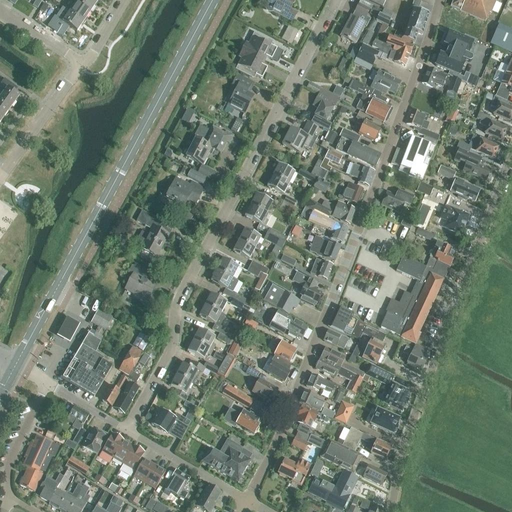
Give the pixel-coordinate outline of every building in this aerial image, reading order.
[(37,9),(41,2),(37,0),(36,0),(33,6),(37,9)] [(97,2),(94,0),(77,0),(76,2),(90,12),(97,2)] [(266,2),(265,5),(264,7),(266,10),(268,11),(271,11),(272,11),(292,21),(297,13),(290,9),(295,0),(269,0),(268,1),(266,2)] [(429,15),(418,11),(421,1),(416,0),(413,0),(401,40),(414,44),(417,34),(422,36),(429,15)] [(496,0),(453,0),(450,8),(485,22),(489,14),(490,15),(492,10),(496,12),(499,6),(494,4),(496,0)] [(90,12),(76,2),(69,12),(83,22),(90,12)] [(44,14),(48,7),(43,4),(40,11),(44,14)] [(370,19),(366,17),(369,10),(359,4),(355,11),(353,10),(353,11),(356,12),(352,18),(351,17),(340,37),(354,45),(364,26),(366,27),(370,19)] [(372,6),(370,11),(378,15),(379,13),(381,14),(382,11),(372,6)] [(382,11),(381,14),(391,19),(393,14),(383,9),(382,11)] [(69,12),(62,22),(64,23),(69,27),(76,32),(83,22),(69,12)] [(391,19),(381,14),(379,13),(378,15),(376,20),(388,26),(391,19)] [(62,22),(59,20),(52,30),(57,34),(64,24),(64,23),(62,22)] [(64,23),(64,24),(57,34),(62,37),(69,27),(64,23)] [(491,44),(511,53),(511,32),(499,26),(491,44)] [(278,62),(283,52),(270,45),(272,42),(254,33),(249,44),(246,42),(242,50),(263,60),(265,56),(278,62)] [(446,45),(445,47),(441,55),(440,55),(435,66),(451,73),(450,76),(466,83),(470,75),(465,73),(463,78),(459,76),(473,44),(475,44),(476,41),(467,37),(465,40),(449,33),(444,45),(446,45)] [(400,53),(409,56),(412,47),(389,38),(387,46),(400,51),(400,53)] [(375,40),(372,48),(379,50),(382,43),(375,40)] [(389,50),(391,51),(388,59),(394,62),(405,66),(409,56),(400,53),(400,51),(387,46),(382,43),(379,50),(378,53),(382,54),(380,59),(385,61),(389,50)] [(372,68),(378,54),(363,47),(357,60),(372,68)] [(261,65),(263,60),(242,50),(238,57),(242,58),(236,69),(254,78),(255,75),(262,79),(263,77),(267,68),(261,65)] [(428,69),(422,84),(432,89),(434,84),(442,87),(446,77),(428,69)] [(372,71),(368,80),(374,83),(373,85),(371,89),(380,93),(382,89),(387,91),(394,95),(400,83),(379,73),(378,74),(372,71)] [(480,79),(470,75),(466,83),(477,88),(480,79)] [(228,105),(244,113),(253,97),(246,94),(252,83),(238,76),(232,86),(237,89),(228,105)] [(511,78),(505,76),(495,97),(507,102),(510,95),(511,95),(511,78)] [(7,88),(0,97),(0,98),(11,107),(18,96),(14,93),(17,89),(4,79),(0,83),(7,88)] [(459,88),(461,82),(452,79),(447,92),(456,95),(459,88)] [(373,119),(382,124),(391,106),(383,103),(385,100),(380,98),(382,95),(352,80),(348,88),(362,96),(356,109),(373,118),(373,119)] [(337,87),(333,94),(339,97),(343,90),(337,87)] [(322,89),(319,95),(335,104),(339,98),(322,89)] [(328,131),(331,125),(326,122),(335,104),(319,95),(313,106),(318,109),(314,116),(317,117),(313,123),(328,131)] [(495,97),(491,107),(497,110),(494,116),(511,123),(511,120),(511,110),(504,107),(507,102),(495,97)] [(0,113),(4,116),(11,107),(0,98),(0,113)] [(450,122),(451,120),(455,122),(459,112),(450,108),(445,120),(450,122)] [(412,110),(406,124),(414,128),(414,130),(418,132),(417,134),(424,137),(437,142),(439,136),(420,128),(423,121),(426,122),(428,116),(420,114),(412,110)] [(480,114),(477,120),(481,121),(480,125),(488,129),(485,135),(502,142),(504,138),(506,138),(508,134),(507,132),(507,131),(491,124),(493,119),(480,114)] [(357,117),(356,119),(357,120),(356,124),(362,127),(358,135),(374,142),(374,141),(377,140),(378,138),(377,136),(380,130),(371,126),(372,124),(357,117)] [(318,128),(307,122),(301,135),(290,129),(282,145),(299,155),(304,146),(311,150),(318,137),(314,135),(318,128)] [(211,127),(209,131),(199,126),(192,139),(195,140),(186,157),(202,166),(208,154),(211,156),(214,151),(221,154),(226,143),(229,145),(232,138),(211,127)] [(343,130),(340,137),(357,145),(360,138),(343,130)] [(336,135),(329,132),(325,142),(332,145),(336,135)] [(460,142),(456,149),(457,149),(459,150),(468,154),(470,150),(493,160),(494,159),(496,158),(497,154),(497,153),(498,149),(482,142),(483,140),(474,136),(469,146),(460,142)] [(429,162),(437,142),(424,137),(422,143),(411,138),(405,153),(396,149),(391,164),(400,168),(410,172),(408,177),(421,182),(429,162)] [(335,150),(375,169),(377,164),(379,159),(364,153),(366,150),(341,139),(335,150)] [(169,159),(171,155),(170,152),(166,150),(163,156),(169,159)] [(459,150),(454,161),(466,166),(463,172),(486,181),(490,171),(478,165),(481,160),(468,154),(459,150)] [(325,159),(338,165),(342,157),(328,151),(325,159)] [(289,185),(295,174),(278,165),(272,176),(289,185)] [(359,180),(358,183),(368,187),(369,186),(374,173),(353,165),(349,176),(359,180)] [(437,174),(452,181),(456,173),(441,166),(437,174)] [(201,168),(198,174),(205,178),(211,181),(214,175),(201,168)] [(312,183),(314,178),(301,170),(298,176),(312,183)] [(198,174),(194,181),(201,185),(205,178),(198,174)] [(283,196),(289,185),(272,176),(266,187),(283,196)] [(166,197),(184,206),(188,200),(195,204),(204,188),(192,181),(189,186),(176,179),(166,197)] [(319,189),(325,193),(329,185),(317,179),(313,186),(314,186),(319,189)] [(453,194),(458,196),(457,198),(466,202),(467,199),(474,203),(479,191),(463,184),(455,180),(450,193),(453,194)] [(429,197),(433,189),(420,183),(416,192),(429,197)] [(341,191),(338,198),(357,205),(363,191),(348,185),(345,193),(341,191)] [(386,193),(381,206),(399,214),(405,201),(410,204),(413,197),(402,192),(399,198),(386,193)] [(250,205),(267,214),(273,203),(256,194),(250,205)] [(286,197),(284,202),(294,208),(297,203),(286,197)] [(306,208),(318,215),(328,219),(331,212),(310,201),(306,208)] [(294,208),(284,202),(281,207),(295,215),(298,210),(294,208)] [(332,216),(332,217),(336,218),(341,220),(340,222),(349,225),(355,211),(346,207),(347,207),(341,204),(338,203),(336,207),(332,216)] [(267,214),(250,205),(244,216),(261,225),(265,228),(271,217),(267,214)] [(430,209),(422,205),(414,224),(422,228),(430,209)] [(442,233),(447,235),(449,231),(460,235),(469,217),(452,209),(452,210),(444,207),(439,219),(447,221),(442,233)] [(143,247),(142,247),(157,255),(166,237),(168,238),(172,232),(166,229),(168,225),(142,211),(137,221),(145,226),(152,230),(148,236),(141,232),(136,244),(143,247)] [(187,214),(182,222),(188,225),(193,217),(187,214)] [(315,222),(329,229),(332,221),(328,219),(318,215),(315,222)] [(337,223),(332,221),(329,229),(328,231),(333,233),(333,234),(331,239),(341,244),(347,229),(336,225),(337,223)] [(239,240),(238,241),(255,250),(255,249),(259,251),(262,246),(258,244),(261,238),(245,229),(243,233),(240,232),(236,239),(239,240)] [(431,242),(434,236),(418,229),(415,234),(431,242)] [(266,235),(284,245),(287,239),(283,237),(269,230),(266,235)] [(274,245),(281,249),(282,249),(284,245),(266,235),(264,240),(274,246),(274,245)] [(312,246),(310,246),(309,248),(311,249),(310,252),(317,255),(317,256),(334,263),(340,248),(329,243),(322,240),(316,237),(312,246)] [(238,241),(233,252),(249,261),(255,250),(238,241)] [(436,244),(432,250),(429,258),(425,268),(432,271),(437,262),(449,267),(450,266),(452,267),(455,261),(453,260),(453,259),(450,257),(452,253),(450,252),(451,251),(436,244)] [(293,267),(296,262),(283,256),(281,261),(293,267)] [(437,262),(432,271),(425,268),(402,257),(399,265),(395,272),(416,282),(413,289),(411,292),(411,294),(410,295),(404,292),(398,304),(390,300),(386,308),(384,312),(385,312),(386,313),(379,328),(415,345),(419,335),(418,334),(439,289),(442,282),(449,267),(437,262)] [(216,270),(232,279),(238,268),(222,259),(216,270)] [(332,266),(316,260),(310,275),(326,281),(332,266)] [(252,262),(249,267),(260,273),(266,276),(268,270),(263,268),(252,262)] [(132,265),(124,280),(130,283),(127,289),(146,299),(153,285),(146,281),(149,275),(140,270),(133,266),(132,265)] [(266,276),(260,273),(249,267),(246,272),(260,280),(255,290),(259,292),(267,277),(266,276)] [(237,282),(232,279),(216,270),(210,281),(224,289),(231,292),(237,282)] [(302,297),(300,301),(313,308),(315,303),(317,304),(321,294),(316,292),(317,289),(315,288),(317,284),(296,274),(293,282),(304,287),(300,296),(302,297)] [(268,283),(258,299),(288,316),(292,308),(295,310),(300,301),(268,283)] [(232,300),(243,305),(250,308),(252,304),(245,301),(246,300),(235,294),(231,292),(224,289),(222,294),(232,300)] [(204,305),(221,314),(227,303),(210,294),(204,305)] [(243,305),(232,300),(230,304),(240,310),(243,305)] [(225,317),(221,314),(204,305),(198,316),(215,325),(212,330),(219,334),(224,337),(227,331),(220,327),(225,317)] [(350,337),(357,322),(350,319),(352,315),(338,308),(337,312),(329,328),(350,337)] [(106,331),(107,330),(109,331),(115,321),(113,320),(114,318),(100,311),(93,324),(100,328),(106,331)] [(307,328),(291,320),(278,312),(269,328),(278,332),(280,328),(289,332),(288,334),(295,338),(297,336),(301,339),(307,328)] [(254,330),(258,325),(247,319),(244,325),(254,330)] [(79,326),(66,320),(56,338),(69,345),(79,326)] [(386,336),(365,326),(364,327),(358,324),(358,322),(357,322),(350,337),(359,341),(362,335),(371,339),(362,358),(376,365),(385,345),(382,344),(386,336)] [(96,335),(102,338),(106,331),(100,328),(96,335)] [(198,329),(192,341),(209,350),(212,351),(215,346),(212,344),(215,338),(198,329)] [(328,331),(323,341),(335,347),(343,350),(348,340),(339,337),(328,331)] [(133,346),(143,352),(149,340),(139,334),(133,346)] [(224,337),(219,334),(217,339),(228,346),(231,341),(224,337)] [(94,397),(112,367),(98,359),(100,356),(95,353),(102,338),(96,335),(94,337),(88,335),(82,346),(62,378),(94,397)] [(277,350),(274,355),(289,363),(290,361),(292,361),(294,358),(293,357),(296,351),(289,348),(289,346),(281,342),(276,339),(271,337),(269,341),(273,344),(273,345),(274,346),(273,348),(277,350)] [(212,351),(209,350),(192,341),(186,351),(203,360),(206,354),(210,356),(212,351)] [(421,371),(427,358),(423,356),(426,350),(415,345),(412,351),(405,348),(402,354),(408,356),(404,363),(421,371)] [(356,347),(351,355),(356,358),(358,353),(360,349),(356,347)] [(132,348),(119,371),(124,374),(129,377),(131,373),(143,353),(132,348)] [(351,374),(361,380),(364,374),(342,363),(344,358),(325,349),(320,359),(351,374)] [(144,367),(149,357),(144,354),(138,364),(144,367)] [(270,366),(266,373),(284,383),(290,374),(289,374),(286,372),(290,365),(288,364),(289,363),(274,355),(275,355),(269,366),(270,366)] [(320,359),(315,370),(334,379),(336,375),(345,380),(349,382),(345,390),(354,395),(360,384),(362,380),(361,380),(351,374),(320,359)] [(181,363),(177,372),(178,373),(177,376),(191,384),(197,387),(199,383),(197,382),(193,380),(197,372),(201,374),(204,369),(203,369),(191,362),(188,367),(183,364),(181,363)] [(204,369),(215,375),(215,374),(213,373),(216,368),(206,363),(203,369),(204,369)] [(389,388),(394,377),(369,365),(364,376),(389,388)] [(220,368),(216,375),(223,379),(227,372),(220,368)] [(248,368),(245,373),(256,379),(259,374),(248,368)] [(311,375),(306,387),(317,393),(319,388),(331,394),(335,386),(311,375)] [(188,389),(191,384),(177,376),(175,379),(173,378),(169,386),(176,390),(173,395),(185,402),(189,396),(191,391),(188,389)] [(110,387),(101,401),(111,407),(124,385),(127,380),(122,377),(114,390),(110,387)] [(260,379),(252,392),(270,403),(278,389),(260,379)] [(122,396),(114,409),(124,414),(131,402),(132,402),(139,390),(128,384),(121,396),(122,396)] [(401,415),(411,394),(393,385),(383,406),(401,415)] [(314,399),(315,397),(304,392),(299,403),(317,411),(320,412),(324,404),(314,399)] [(249,410),(254,401),(241,394),(236,403),(249,410)] [(167,434),(181,442),(189,424),(197,408),(186,402),(183,407),(189,411),(185,420),(176,414),(174,419),(160,411),(156,417),(152,423),(151,425),(167,435),(167,434)] [(342,403),(334,419),(346,424),(351,412),(353,408),(349,406),(342,403)] [(80,428),(72,441),(77,444),(85,430),(81,428),(89,415),(73,406),(66,420),(80,428)] [(313,423),(316,416),(320,418),(319,420),(326,424),(328,419),(302,407),(298,417),(299,417),(296,423),(300,424),(297,432),(298,432),(307,437),(311,429),(310,429),(312,423),(313,423)] [(232,412),(225,423),(234,428),(236,425),(253,435),(254,433),(256,433),(258,430),(257,428),(258,427),(257,426),(260,420),(255,418),(257,415),(250,411),(249,414),(238,408),(235,413),(232,412)] [(324,409),(322,414),(333,419),(335,414),(324,409)] [(399,420),(377,410),(370,424),(392,435),(393,433),(394,434),(398,427),(396,426),(399,420)] [(148,413),(145,419),(152,423),(156,417),(148,413)] [(96,456),(108,435),(101,431),(99,434),(91,429),(81,447),(96,456)] [(385,460),(391,447),(362,435),(350,429),(341,447),(353,452),(359,440),(363,440),(369,443),(366,450),(372,452),(371,454),(385,460)] [(63,445),(66,440),(48,431),(45,437),(63,445)] [(112,434),(102,452),(112,458),(123,441),(119,439),(120,439),(112,434)] [(26,458),(22,466),(27,468),(28,468),(39,473),(40,470),(44,472),(52,457),(54,458),(59,447),(52,444),(36,436),(32,445),(30,444),(24,457),(26,458)] [(322,446),(323,447),(325,443),(311,436),(310,438),(307,444),(308,445),(309,444),(320,450),(322,446)] [(304,452),(308,445),(307,444),(295,438),(292,445),(304,452)] [(327,439),(325,443),(323,447),(324,447),(320,458),(353,475),(362,457),(353,452),(341,447),(327,439)] [(123,441),(112,458),(122,464),(133,447),(123,441)] [(202,462),(238,483),(250,461),(249,460),(252,455),(242,449),(227,441),(224,446),(219,455),(209,450),(202,462)] [(136,449),(133,447),(122,464),(133,471),(142,456),(144,453),(136,448),(136,449)] [(133,476),(144,483),(154,465),(144,459),(133,476)] [(69,460),(66,465),(85,477),(88,472),(69,460)] [(291,480),(291,482),(300,486),(308,469),(299,465),(298,468),(284,461),(278,474),(279,474),(279,476),(284,479),(285,477),(291,480)] [(154,465),(144,483),(155,489),(165,472),(154,465)] [(368,466),(363,477),(381,487),(386,476),(368,466)] [(27,468),(20,485),(35,492),(43,474),(39,473),(28,468),(27,468)] [(313,468),(309,475),(316,478),(320,471),(313,468)] [(190,478),(176,470),(165,489),(162,494),(169,498),(172,493),(184,500),(187,494),(182,491),(190,478)] [(66,471),(64,477),(60,483),(57,489),(56,489),(48,502),(52,504),(51,506),(57,509),(58,508),(67,492),(64,491),(69,482),(67,481),(71,474),(66,471)] [(343,472),(334,489),(315,479),(308,493),(326,502),(326,503),(334,508),(335,507),(342,510),(357,479),(343,472)] [(67,511),(82,487),(83,485),(84,485),(87,481),(81,477),(76,484),(78,485),(72,495),(67,492),(58,508),(60,509),(59,511),(67,511)] [(55,483),(49,479),(39,497),(48,502),(56,489),(53,487),(55,483)] [(119,495),(122,491),(118,488),(111,484),(108,489),(115,493),(119,495)] [(88,488),(84,485),(83,485),(82,487),(67,511),(80,511),(89,496),(85,494),(88,488)] [(210,511),(221,494),(207,486),(196,506),(205,511),(210,511)] [(154,511),(166,511),(168,510),(157,503),(156,504),(150,500),(145,509),(150,511),(151,510),(154,511)] [(96,506),(92,511),(111,511),(115,506),(110,503),(105,511),(96,506)]
